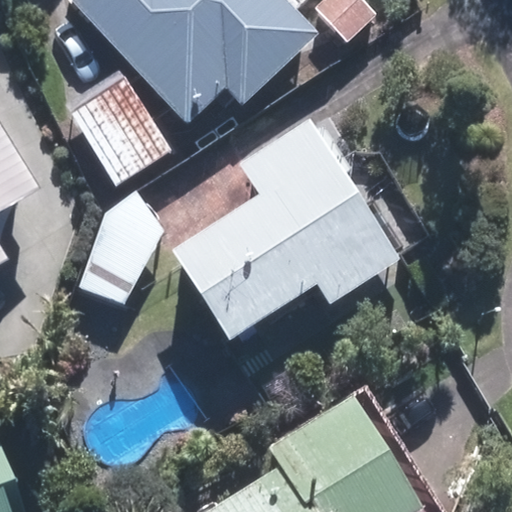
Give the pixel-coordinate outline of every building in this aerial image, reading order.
[(55,0),(173,128),(218,86),(239,109),(300,54),(250,0),(55,0)] [(364,30),(335,0),(322,0),(302,19),(336,56),(364,30)] [(163,162),(115,91),(60,128),(108,199),(163,162)] [(253,213),(158,272),(206,350),(299,293),(311,311),(364,278),(289,158),(238,189),(253,213)] [(0,197),(0,220),(10,214),(0,197)] [(64,303),(113,320),(134,273),(158,246),(122,206),(97,229),(59,216),(45,255),(77,266),(64,303)] [(280,482),(231,511),(383,511),(335,433),(273,471),(280,482)]
